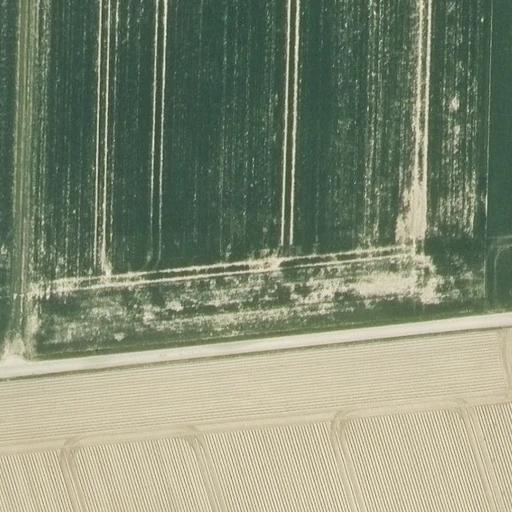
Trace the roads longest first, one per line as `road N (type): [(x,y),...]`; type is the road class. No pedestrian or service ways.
road 1 (track): [(511,319),(12,371)]
road 2 (track): [(20,0),(12,371)]
